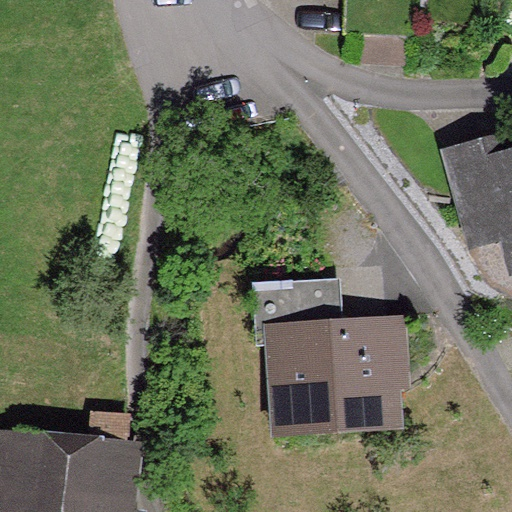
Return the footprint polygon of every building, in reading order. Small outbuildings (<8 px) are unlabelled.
[(418,38),(419,6),(356,3),(355,35),(418,38)] [(511,160),(456,175),(474,242),(509,232),(511,244),(511,160)] [(322,286),(257,290),(260,343),(281,342),(285,420),(384,415),(382,376),(398,375),(396,331),(324,336),(322,286)] [(89,442),(76,441),(69,511),(108,511),(117,418),(91,415),(89,442)] [(69,511),(76,441),(0,434),(0,511),(69,511)]
